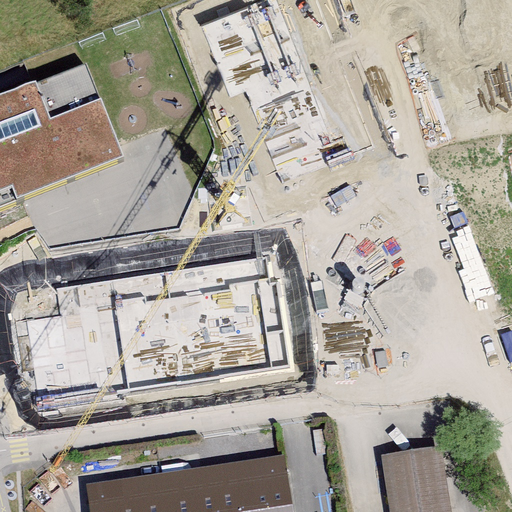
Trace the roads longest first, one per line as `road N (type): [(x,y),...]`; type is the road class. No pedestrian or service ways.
road 1 (unknown): [(0,278),(154,226),(184,226),(202,242),(246,339)]
road 2 (unknown): [(305,511),(279,410),(246,339)]
road 3 (unknown): [(246,339),(390,320)]
